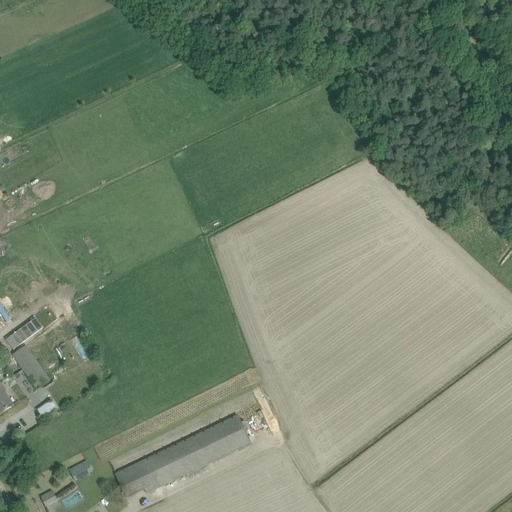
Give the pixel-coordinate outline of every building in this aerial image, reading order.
[(51,315),(66,343),(87,331),(71,303),(51,315)] [(13,350),(43,328),(35,318),(6,340),(13,350)] [(26,347),(14,355),(37,389),(49,381),(26,347)] [(0,414),(8,409),(12,406),(3,392),(5,391),(0,383),(0,414)] [(50,415),(44,405),(36,409),(42,420),(50,415)] [(246,435),(240,422),(237,416),(115,474),(120,485),(122,490),(127,499),(144,490),(146,494),(156,490),(238,450),(251,444),(246,435)] [(86,461),(69,470),(75,482),(93,472),(86,461)] [(57,500),(56,498),(52,491),(41,497),(45,506),(57,500)]
